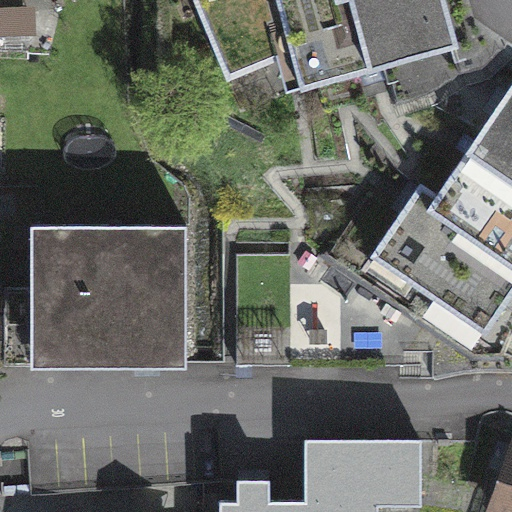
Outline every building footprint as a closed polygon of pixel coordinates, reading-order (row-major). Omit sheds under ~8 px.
[(191,0),(227,86),(279,68),(288,101),(462,52),(447,0),(191,0)] [(511,92),(440,198),(421,186),(372,263),(489,341),(511,303),(511,92)] [(205,219),(15,221),(16,375),(207,373),(205,219)] [(511,511),(511,441),(487,511),(511,511)] [(420,511),(421,446),(306,447),(307,509),(270,511),(270,488),(237,487),(237,511),(220,511),(420,511)]
